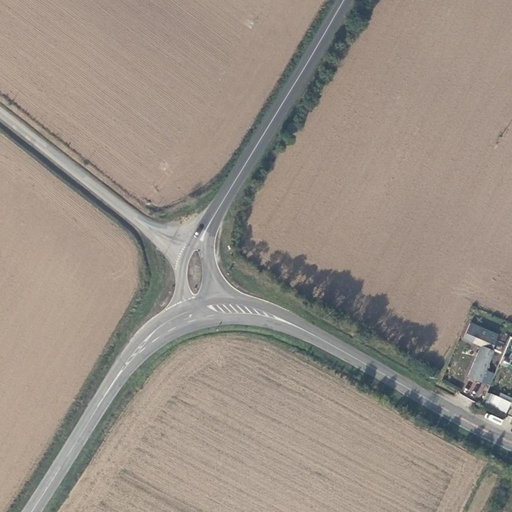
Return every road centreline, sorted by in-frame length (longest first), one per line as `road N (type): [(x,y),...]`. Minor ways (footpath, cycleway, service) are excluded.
road 1 (tertiary): [(511,442),(285,322),(218,307)]
road 2 (tertiary): [(214,219),(348,0)]
road 3 (tertiary): [(34,511),(112,386),(185,316)]
road 4 (unclassified): [(190,250),(148,227),(0,107)]
